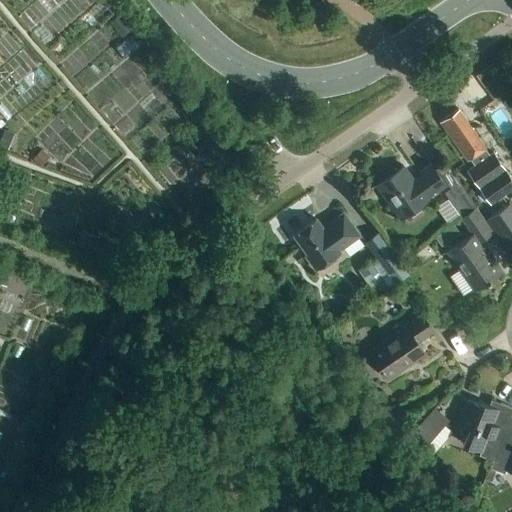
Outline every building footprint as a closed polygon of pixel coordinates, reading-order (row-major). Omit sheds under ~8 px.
[(103,0),(101,2),(108,9),(113,4),(108,0),(103,0)] [(119,16),(111,22),(122,35),(130,29),(119,16)] [(160,56),(153,49),(146,56),(153,63),(160,56)] [(161,59),(154,65),(163,76),(171,69),(161,59)] [(444,119),(440,122),(467,161),(468,160),(473,167),(468,170),(490,200),(511,184),(511,176),(494,152),(486,157),(481,151),(485,149),(458,109),(444,119)] [(12,136),(4,133),(0,143),(0,146),(8,149),(12,136)] [(41,151),(33,158),(40,165),(47,157),(41,151)] [(445,184),(435,170),(432,165),(412,179),(403,165),(376,184),(401,218),(427,199),(426,198),(445,184)] [(444,193),(461,217),(475,207),(477,206),(460,182),(444,193)] [(0,192),(0,205),(5,208),(9,196),(0,192)] [(486,218),(507,248),(511,244),(511,206),(509,202),(486,218)] [(475,207),(461,217),(472,233),(447,251),(474,291),(501,272),(479,241),(492,232),(475,207)] [(306,255),(316,269),(339,252),(338,250),(359,235),(343,214),(327,225),(328,227),(323,230),(315,219),(294,234),(308,254),(306,255)] [(146,218),(138,226),(145,233),(153,226),(146,218)] [(454,225),(436,238),(441,246),(460,234),(454,225)] [(81,233),(77,244),(91,251),(96,240),(81,233)] [(365,241),(379,260),(390,253),(376,233),(365,241)] [(359,270),(375,293),(388,284),(372,260),(359,270)] [(0,284),(8,287),(11,279),(0,274),(0,284)] [(411,302),(404,291),(396,296),(403,308),(411,302)] [(418,342),(434,331),(426,319),(420,309),(391,329),(395,334),(370,351),(381,367),(379,368),(382,372),(383,371),(387,378),(424,353),(418,342)] [(32,402),(38,388),(26,383),(20,396),(32,402)] [(480,477),(486,479),(511,412),(511,406),(492,399),(489,405),(479,401),(478,404),(467,400),(456,428),(466,432),(462,443),(481,450),(479,455),(492,460),(489,468),(485,466),(480,477)] [(432,411),(411,435),(423,450),(447,423),(432,411)] [(511,412),(486,479),(492,482),(496,470),(504,473),(506,469),(511,470),(511,414),(511,415),(511,413),(511,412)]
